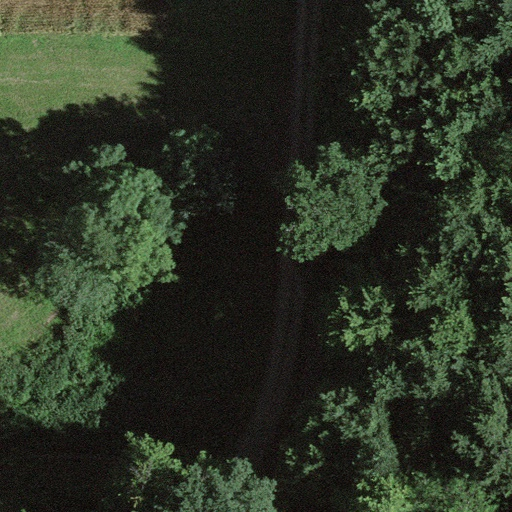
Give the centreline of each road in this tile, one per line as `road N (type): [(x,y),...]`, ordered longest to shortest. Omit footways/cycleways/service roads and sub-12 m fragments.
road 1 (track): [(322,0),(313,244),(245,487),(219,511)]
road 2 (track): [(0,465),(245,487)]
